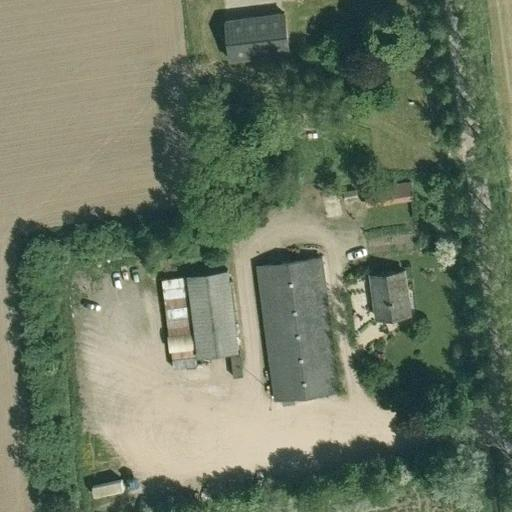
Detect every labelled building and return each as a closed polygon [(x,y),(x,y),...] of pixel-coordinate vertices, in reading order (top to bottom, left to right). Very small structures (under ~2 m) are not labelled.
[(284,13),(225,21),(230,60),(289,52),(284,13)] [(370,148),(386,147),(386,128),(369,129),(370,148)] [(414,201),(412,181),(364,188),(367,207),(414,201)] [(358,200),(356,190),(344,192),(346,202),(358,200)] [(274,401),(343,391),(323,259),(256,265),(274,401)] [(198,356),(239,351),(229,268),(187,274),(198,356)] [(406,314),(400,271),(374,275),(380,318),(406,314)] [(190,320),(165,321),(166,353),(191,352),(190,320)]
